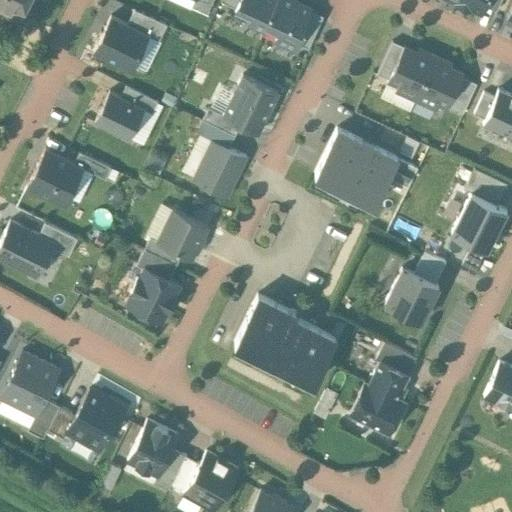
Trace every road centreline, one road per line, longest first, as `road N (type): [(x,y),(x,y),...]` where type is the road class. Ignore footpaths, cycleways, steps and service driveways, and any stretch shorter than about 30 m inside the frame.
road 1 (residential): [(390,511),(511,264)]
road 2 (residential): [(163,387),(390,511)]
road 3 (residential): [(356,0),(265,182)]
road 4 (residential): [(0,180),(92,0)]
road 5 (residential): [(0,296),(163,387)]
road 6 (residential): [(265,182),(314,206),(288,267),(234,244)]
road 7 (residential): [(234,244),(163,387)]
road 8 (residential): [(511,54),(390,0)]
